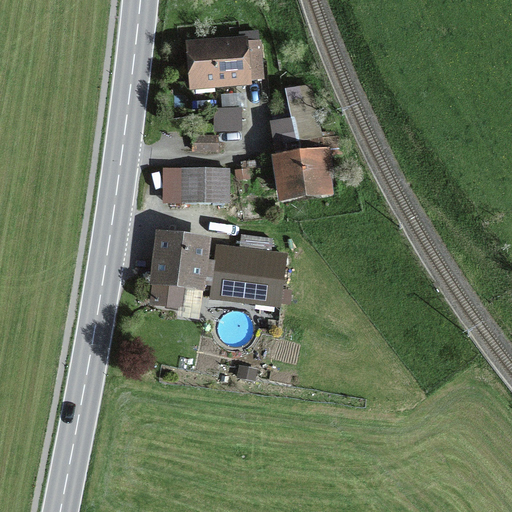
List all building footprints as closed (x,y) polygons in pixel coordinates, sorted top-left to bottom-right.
[(193,49),(196,84),(261,79),(258,44),(193,49)] [(298,144),(319,141),(307,88),(287,92),(293,120),(298,144)] [(272,90),(273,115),(288,115),(287,89),(272,90)] [(244,126),(243,105),(216,106),(216,127),(244,126)] [(298,144),(293,120),(273,123),(285,196),(325,190),(322,171),(330,169),(328,157),(341,155),(339,138),(319,141),(298,144)] [(193,151),(217,151),(217,137),(193,137),(193,151)] [(228,170),(182,170),(181,203),(228,203),(228,170)] [(162,238),(154,302),(175,305),(177,283),(212,288),(210,298),(280,306),(286,256),(270,254),(272,239),(245,236),(243,251),(217,248),(215,263),(202,261),(204,244),(162,238)]
